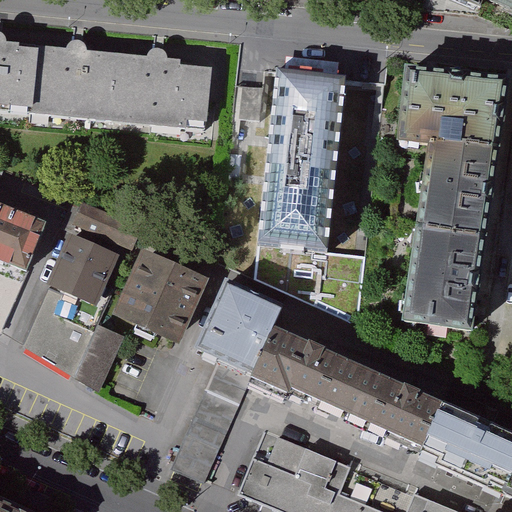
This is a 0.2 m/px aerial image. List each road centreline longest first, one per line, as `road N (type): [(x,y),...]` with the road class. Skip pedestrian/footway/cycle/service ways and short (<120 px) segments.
road 1 (residential): [(511,47),(31,0)]
road 2 (residential): [(116,500),(0,450)]
